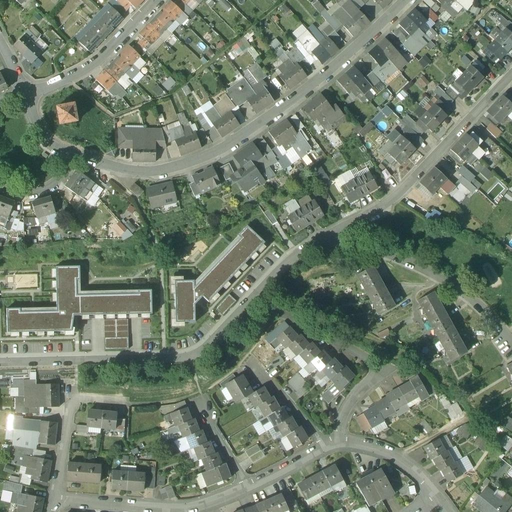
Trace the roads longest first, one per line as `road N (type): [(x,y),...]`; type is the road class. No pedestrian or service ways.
road 1 (residential): [(79,157),(139,173),(217,152),(324,77),(405,0)]
road 2 (residential): [(0,361),(190,356),(289,257),(324,237)]
road 3 (residential): [(324,237),(409,186),(511,74)]
road 4 (residential): [(324,237),(432,271),(463,289),(510,343)]
road 5 (residential): [(343,446),(342,414),(377,360),(282,312)]
road 6 (residential): [(246,486),(182,509),(53,498)]
road 7 (residential): [(158,0),(103,57),(30,92)]
